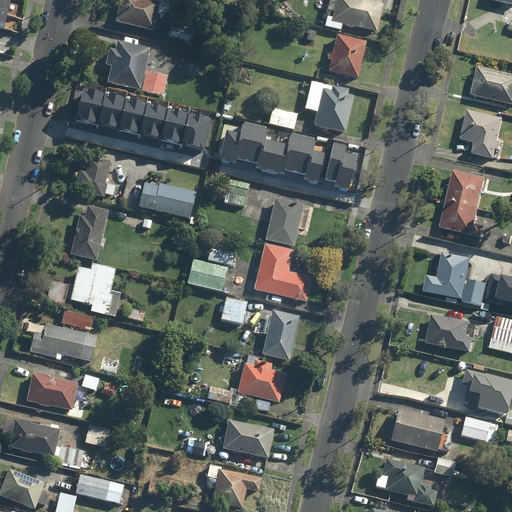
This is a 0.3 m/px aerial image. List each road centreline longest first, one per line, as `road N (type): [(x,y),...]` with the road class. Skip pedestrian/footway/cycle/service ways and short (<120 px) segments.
road 1 (residential): [(434,0),(314,511)]
road 2 (residential): [(0,259),(61,0)]
